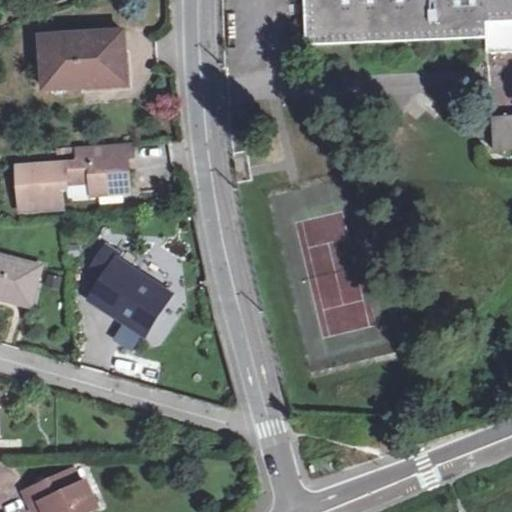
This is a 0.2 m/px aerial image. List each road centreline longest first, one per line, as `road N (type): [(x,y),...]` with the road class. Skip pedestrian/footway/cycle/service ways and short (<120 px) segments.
road 1 (residential): [(263,419),(212,214),(197,89),(197,0)]
road 2 (residential): [(263,419),(239,423),(0,358)]
road 3 (residential): [(293,509),(511,425)]
